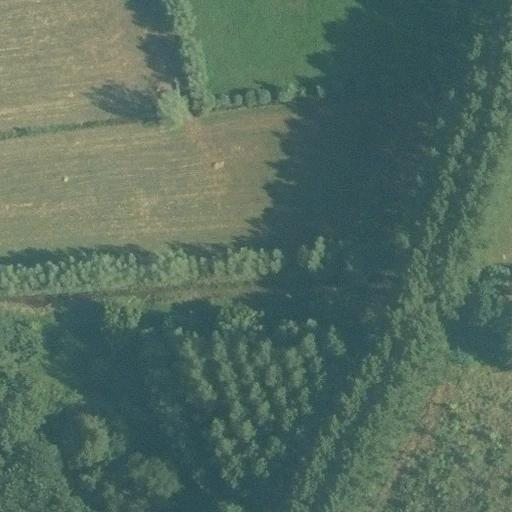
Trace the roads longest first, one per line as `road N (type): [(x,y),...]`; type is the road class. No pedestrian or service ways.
road 1 (track): [(327,511),(430,315),(480,169),(504,0)]
road 2 (track): [(216,511),(196,436),(146,341),(56,375),(24,379),(0,364)]
road 3 (track): [(146,341),(353,338),(424,326)]
